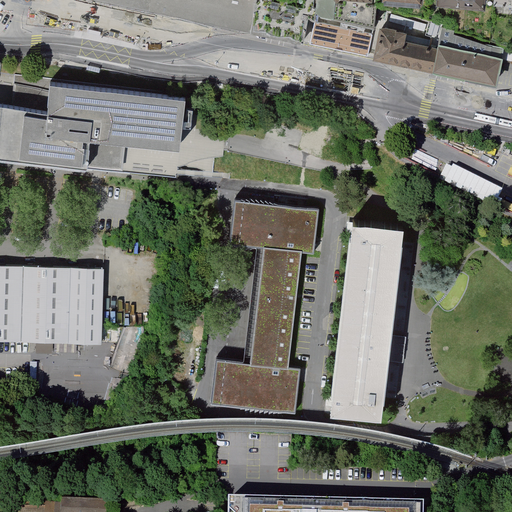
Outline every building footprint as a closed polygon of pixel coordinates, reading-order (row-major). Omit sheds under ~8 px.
[(252,32),(256,0),(146,0),(146,7),(252,32)] [(256,0),(252,32),(303,42),(308,27),(311,28),(311,24),(317,25),(319,26),(319,20),(320,14),(317,13),(316,0),(256,0)] [(382,3),(373,2),(346,0),(321,0),(320,14),(319,20),(379,33),(382,3)] [(374,38),(319,26),(317,25),(312,44),(369,56),(374,38)] [(434,49),(499,62),(501,51),(491,49),(451,36),(452,33),(439,30),(434,49)] [(378,58),(431,71),(434,49),(402,42),(403,36),(384,32),(378,58)] [(495,84),(499,62),(434,49),(431,71),(495,84)] [(0,154),(86,164),(105,166),(123,168),(174,174),(175,165),(224,157),(227,141),(228,132),(196,129),(199,98),(185,97),(51,80),(15,75),(0,73),(0,154)] [(502,189),(444,164),(437,180),(494,205),(502,189)] [(248,363),(218,359),(213,401),(295,410),(300,368),(289,367),(302,251),(313,252),(318,209),(237,200),(233,240),(261,244),(265,244),(259,302),(252,363),(248,363)] [(401,227),(352,222),(331,411),(380,417),(388,346),(401,227)] [(0,338),(38,340),(103,342),(103,325),(105,267),(102,267),(38,265),(0,264),(0,338)] [(285,420),(224,421),(224,432),(285,432),(285,420)] [(112,511),(113,502),(66,498),(64,511),(112,511)] [(230,500),(229,511),(266,511),(266,501),(230,500)] [(298,511),(299,501),(266,501),(266,511),(298,511)] [(299,501),(298,511),(331,511),(332,502),(299,501)] [(365,511),(365,503),(332,502),(331,511),(365,511)] [(365,503),(365,511),(426,511),(427,504),(365,503)]
